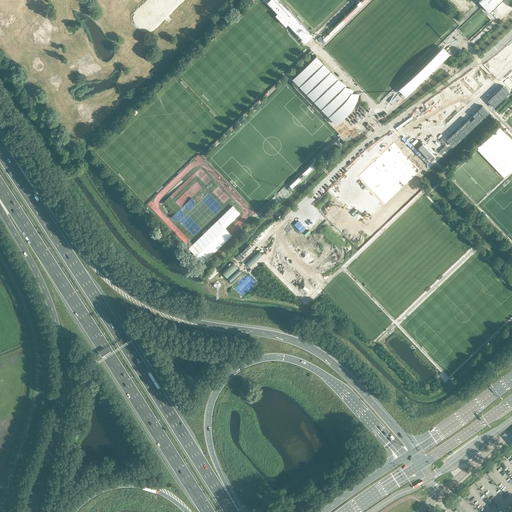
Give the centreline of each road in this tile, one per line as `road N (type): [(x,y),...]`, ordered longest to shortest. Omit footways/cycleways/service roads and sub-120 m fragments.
road 1 (motorway): [(412,449),(310,347),(182,318),(122,290),(0,149)]
road 2 (motorway): [(230,511),(0,150)]
road 3 (motorway): [(0,187),(207,511)]
road 4 (motorway): [(232,511),(209,444),(209,408),(223,379),(257,359),(281,357),(319,372),(402,458)]
road 5 (motorway): [(0,204),(46,296),(62,353),(59,409),(33,511)]
road 6 (motorway): [(72,511),(88,496),(127,485),(161,493),(187,511)]
road 7 (primary): [(511,379),(412,449)]
